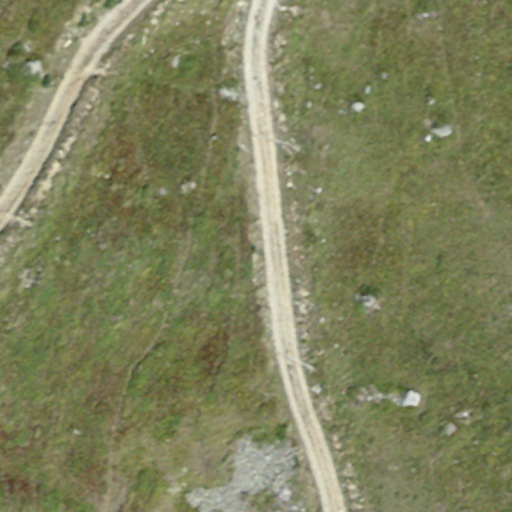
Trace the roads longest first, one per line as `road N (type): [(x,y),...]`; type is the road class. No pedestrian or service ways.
road 1 (track): [(329,511),(284,382),(251,69),(261,0)]
road 2 (track): [(137,0),(74,84),(39,162),(0,217)]
